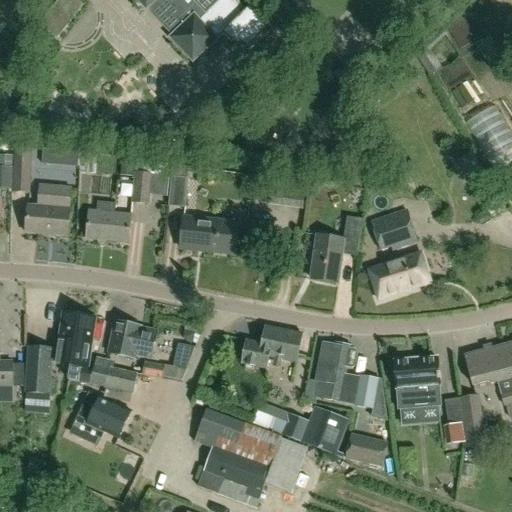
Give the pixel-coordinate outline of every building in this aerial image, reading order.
[(87,2),(84,0),(59,0),(39,26),(57,40),(87,2)] [(135,0),(146,12),(154,5),(178,31),(169,39),(192,64),(218,41),(217,40),(226,32),(248,52),(272,30),(250,7),(245,12),(234,0),(135,0)] [(419,57),(430,74),(441,67),(431,50),(419,57)] [(174,151),(192,134),(183,125),(166,142),(174,151)] [(31,171),(33,148),(24,147),(15,147),(14,168),(13,188),(12,193),(21,193),(30,194),(31,171)] [(42,165),(50,166),(51,150),(43,150),(42,165)] [(0,155),(0,167),(11,168),(11,156),(0,155)] [(410,170),(404,158),(395,163),(401,174),(410,170)] [(135,161),(122,160),(120,176),(133,177),(135,161)] [(136,161),(131,203),(150,206),(151,195),(167,197),(169,177),(167,177),(168,165),(136,161)] [(172,165),(168,207),(186,208),(189,179),(188,179),(189,166),(172,165)] [(13,188),(14,168),(11,168),(0,167),(0,187),(2,188),(13,188)] [(271,206),(303,210),(307,184),(275,179),(271,206)] [(205,209),(206,181),(194,180),(193,209),(205,209)] [(26,234),(68,237),(70,210),(69,210),(71,190),(40,187),(39,198),(46,198),(45,208),(28,207),(26,234)] [(504,210),(499,201),(490,206),(495,215),(504,210)] [(89,213),(86,239),(128,244),(131,217),(114,215),(115,205),(97,203),(96,213),(89,213)] [(418,243),(405,204),(396,207),(398,213),(370,222),(381,252),(392,249),(393,252),(418,243)] [(337,283),(342,255),(357,257),(362,220),(347,217),(343,240),(317,237),(311,279),(337,283)] [(181,249),(235,255),(239,224),(184,218),(181,249)] [(421,254),(369,271),(379,301),(431,284),(421,254)] [(511,265),(503,270),(511,286),(511,265)] [(93,385),(96,370),(88,369),(94,319),(72,316),(67,319),(65,328),(61,331),(58,347),(60,348),(57,364),(75,367),(73,382),(89,384),(93,385)] [(115,322),(108,354),(135,359),(135,357),(152,361),(159,331),(115,322)] [(267,370),(269,357),(297,363),(302,334),(267,327),(263,344),(248,341),(243,365),(267,370)] [(194,333),(184,331),(183,336),(187,342),(192,343),(194,333)] [(346,405),(353,406),(359,378),(352,377),(345,375),(345,373),(346,369),(352,370),(355,367),(357,361),(358,354),(356,350),(350,349),(350,346),(335,344),(335,345),(323,343),(319,362),(315,381),(319,382),(316,398),(339,403),(346,405)] [(511,343),(503,346),(511,379),(511,378),(511,343)] [(511,379),(503,346),(465,356),(473,386),(490,381),(491,384),(497,383),(504,408),(506,407),(510,421),(511,420),(511,379)] [(49,415),(53,348),(28,347),(24,414),(49,415)] [(96,370),(93,385),(104,387),(109,365),(114,366),(115,362),(98,358),(97,365),(96,370)] [(440,386),(438,358),(395,361),(397,389),(399,411),(441,408),(440,386)] [(0,387),(14,387),(14,361),(0,361),(0,387)] [(141,377),(180,384),(187,370),(143,363),(141,377)] [(109,365),(104,387),(106,388),(104,398),(118,401),(120,391),(132,394),(137,375),(113,369),(114,366),(109,365)] [(359,378),(353,406),(373,410),(379,380),(359,375),(359,378)] [(131,412),(101,398),(96,408),(87,404),(91,389),(70,384),(66,400),(85,404),(77,420),(118,439),(131,412)] [(459,398),(463,425),(464,425),(466,440),(485,438),(479,395),(459,398)] [(463,425),(459,398),(445,400),(448,427),(463,425)] [(276,433),(343,460),(345,456),(338,452),(349,423),(352,424),(353,413),(347,412),(346,420),(314,408),(308,422),(284,412),(282,419),(278,419),(275,409),(268,409),(264,414),(264,426),(278,428),(276,433)] [(197,487),(255,509),(264,486),(286,494),(304,448),(206,412),(199,430),(195,444),(212,449),(197,487)] [(352,436),(347,461),(383,469),(388,444),(352,436)]
